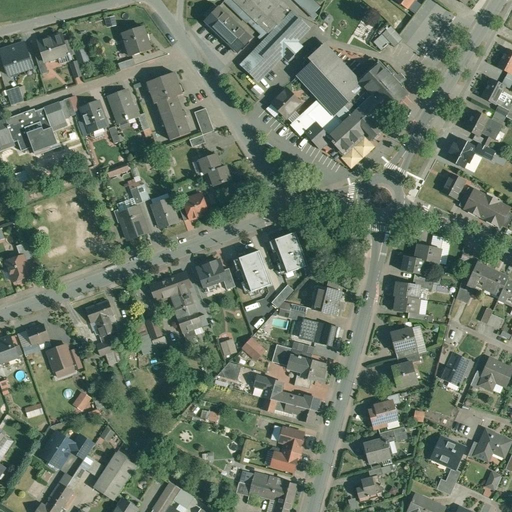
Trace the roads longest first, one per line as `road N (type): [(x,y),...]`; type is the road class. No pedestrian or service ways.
road 1 (residential): [(0,315),(289,210)]
road 2 (tertiary): [(382,216),(377,266),(311,511)]
road 3 (tertiary): [(500,0),(389,181)]
road 4 (residential): [(178,32),(289,210)]
road 5 (residential): [(129,0),(0,31)]
road 6 (residential): [(398,203),(511,254)]
